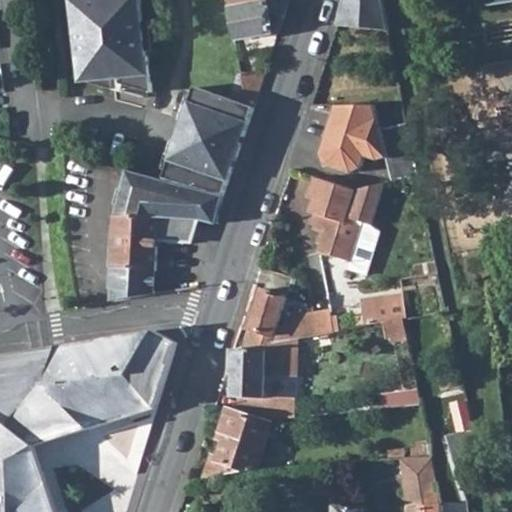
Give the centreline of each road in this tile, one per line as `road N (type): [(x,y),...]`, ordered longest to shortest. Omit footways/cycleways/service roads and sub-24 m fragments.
road 1 (tertiary): [(313,0),(156,511)]
road 2 (residential): [(12,0),(27,133)]
